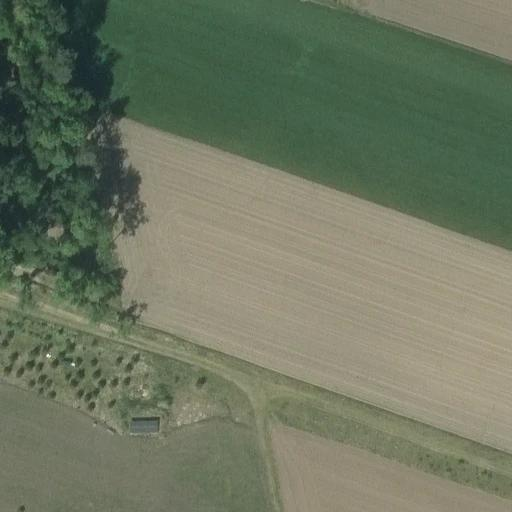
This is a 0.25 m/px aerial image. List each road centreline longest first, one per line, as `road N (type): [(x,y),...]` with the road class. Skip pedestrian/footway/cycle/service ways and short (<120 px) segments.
road 1 (track): [(0,294),(511,473)]
road 2 (track): [(123,303),(0,263)]
road 3 (track): [(255,384),(276,511)]
